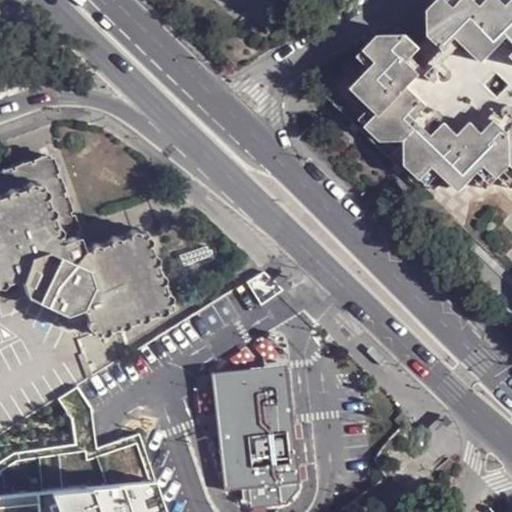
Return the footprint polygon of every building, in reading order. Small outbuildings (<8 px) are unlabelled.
[(468,2),(465,0),(458,0),(448,10),(441,4),(436,0),(432,0),(421,13),(422,38),(437,55),(452,41),(479,66),(504,41),(511,47),(511,0),(508,0),(501,9),(495,3),(491,0),(483,0),(475,9),(468,2)] [(448,10),(458,0),(445,0),(441,4),(448,10)] [(470,0),(468,2),(475,9),(483,0),(470,0)] [(501,9),(508,0),(496,0),(495,3),(501,9)] [(373,119),(400,90),(413,76),(401,64),(412,51),(410,49),(398,36),(371,38),(357,52),(369,65),(344,91),(370,116),(373,119)] [(511,47),(504,41),(479,66),(452,41),(437,55),(422,38),(410,49),(412,51),(401,64),(413,76),(400,90),(419,109),(413,115),(414,117),(408,123),(424,138),(437,126),(450,139),(464,126),(474,137),(487,124),(502,138),(511,128),(511,47)] [(358,129),(370,116),(344,91),(369,65),(357,52),(315,95),(406,182),(413,183),(398,168),(396,144),(373,144),(358,129)] [(504,169),(502,138),(487,124),(474,137),(464,126),(450,139),(437,126),(424,138),(408,123),(414,117),(413,115),(419,109),(400,90),(373,119),(370,116),(358,129),(373,144),(396,144),(398,168),(413,183),(425,170),(432,175),(452,195),(477,168),(491,181),(504,169)] [(511,128),(502,138),(504,169),(511,177),(511,128)] [(0,195),(41,182),(58,237),(82,230),(53,152),(0,170),(0,195)] [(419,189),(432,175),(425,170),(413,183),(419,189)] [(0,284),(22,277),(33,251),(46,248),(89,267),(86,243),(82,230),(58,237),(41,182),(0,195),(0,284)] [(91,281),(82,306),(94,337),(98,335),(124,325),(174,307),(143,222),(86,243),(89,267),(91,281)] [(66,311),(82,306),(91,281),(89,267),(46,248),(33,251),(22,277),(28,294),(66,311)] [(87,379),(90,382),(96,378),(134,354),(124,325),(98,335),(99,341),(85,346),(88,364),(96,362),(98,365),(98,369),(91,371),(93,377),(87,379)] [(79,354),(87,379),(93,377),(91,371),(98,369),(96,362),(88,364),(84,352),(79,354)] [(252,377),(225,380),(237,500),(260,498),(261,511),(292,511),(291,494),(313,492),(307,434),(300,435),(294,378),(252,382),(252,377)] [(81,396),(0,448),(0,511),(167,511),(139,437),(96,448),(91,412),(81,396)]
